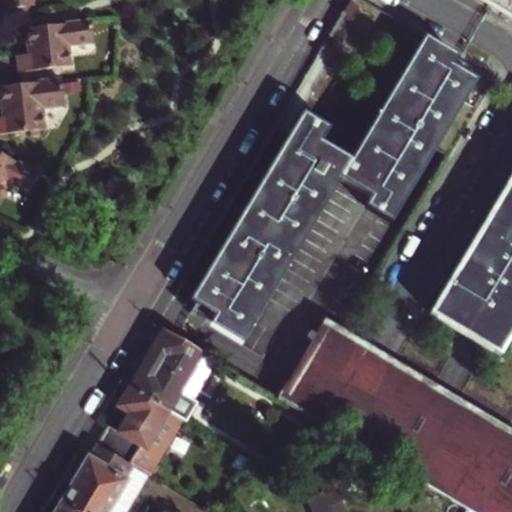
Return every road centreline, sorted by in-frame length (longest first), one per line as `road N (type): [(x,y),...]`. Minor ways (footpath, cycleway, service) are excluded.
road 1 (residential): [(124,314),(313,0)]
road 2 (residential): [(6,511),(124,314)]
road 3 (residential): [(124,314),(0,246)]
